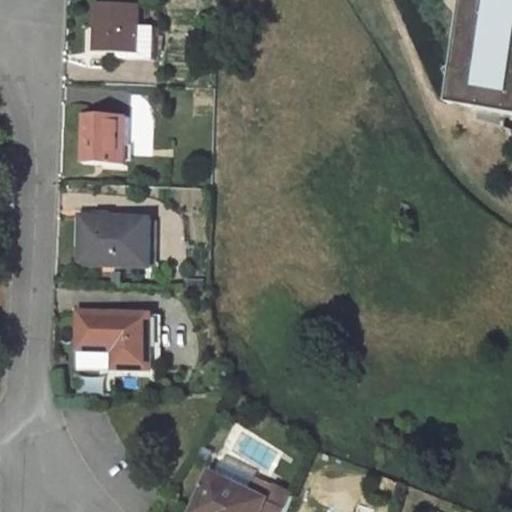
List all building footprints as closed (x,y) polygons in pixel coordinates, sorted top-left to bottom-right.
[(511,0),(465,0),(455,62),(442,69),(451,84),(447,103),(511,114),(511,0)] [(144,6),(101,4),(98,53),(121,54),(142,55),(143,27),(144,6)] [(161,28),(143,27),(142,55),(121,54),(121,60),(159,62),(161,28)] [(127,166),(130,117),(88,115),(85,163),(127,166)] [(412,206),(401,202),(395,215),(406,219),(412,206)] [(154,268),(157,220),(85,217),(83,254),(103,255),(103,265),(154,268)] [(103,265),(103,255),(83,254),(83,264),(103,265)] [(155,315),(82,313),(80,368),(153,370),(155,315)] [(269,501),(216,475),(197,511),(264,511),(270,501),(269,501)] [(287,511),(294,496),(275,487),(269,501),(270,501),(264,511),(287,511)]
